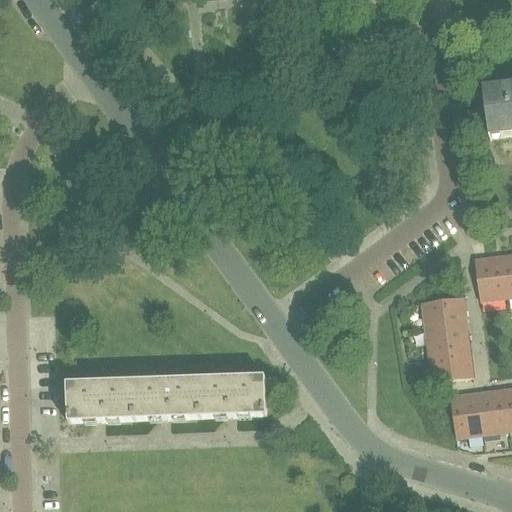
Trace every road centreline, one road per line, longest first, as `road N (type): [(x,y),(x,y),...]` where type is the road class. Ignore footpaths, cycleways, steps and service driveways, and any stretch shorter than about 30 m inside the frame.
road 1 (residential): [(22,511),(14,177),(90,70)]
road 2 (residential): [(278,332),(441,208),(449,192),(424,0)]
road 3 (tertiary): [(278,332),(90,70)]
road 4 (tertiary): [(511,510),(369,450),(278,332)]
